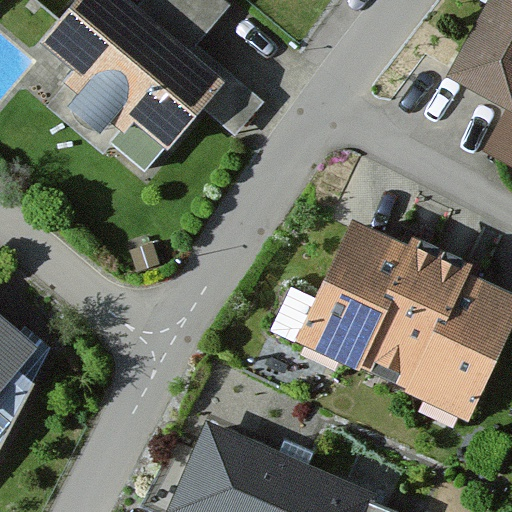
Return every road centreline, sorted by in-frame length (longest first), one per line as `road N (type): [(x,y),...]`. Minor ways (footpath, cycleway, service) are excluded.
road 1 (residential): [(163,354),(321,110)]
road 2 (residential): [(321,110),(511,213)]
road 3 (residential): [(163,354),(0,214)]
road 4 (residential): [(77,511),(163,354)]
road 5 (residential): [(321,110),(405,0)]
